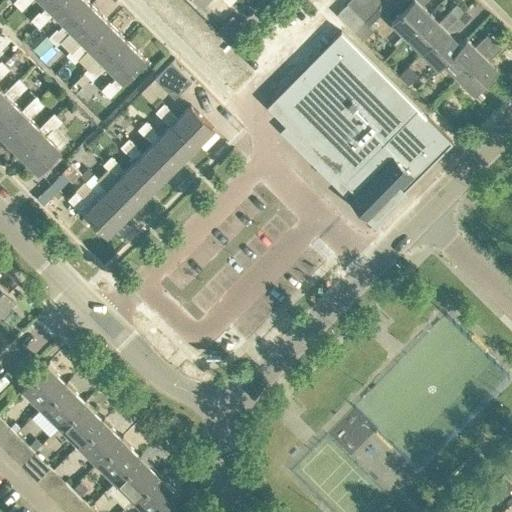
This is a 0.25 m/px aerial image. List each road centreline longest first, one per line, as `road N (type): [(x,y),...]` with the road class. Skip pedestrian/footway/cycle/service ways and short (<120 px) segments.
road 1 (unclassified): [(230,410),(421,213)]
road 2 (unclassified): [(230,410),(171,384),(80,296)]
road 3 (residential): [(511,303),(421,213)]
road 4 (unclassified): [(421,213),(511,123)]
